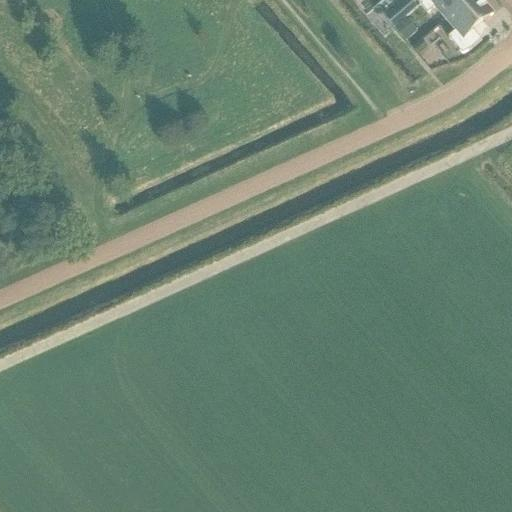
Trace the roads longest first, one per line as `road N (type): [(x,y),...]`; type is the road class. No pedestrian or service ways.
road 1 (residential): [(511,45),(441,101),(0,299)]
road 2 (track): [(511,127),(0,362)]
